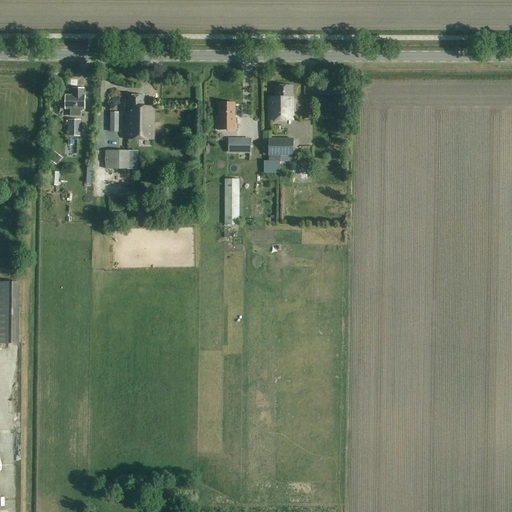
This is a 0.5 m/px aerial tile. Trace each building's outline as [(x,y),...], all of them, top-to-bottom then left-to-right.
[(293,121),(293,87),(276,87),(275,98),(268,98),(268,121),(293,121)] [(85,109),(85,95),(84,95),(84,88),(73,88),(73,95),(65,95),(65,99),(63,99),(62,100),(62,102),(62,104),(63,106),(65,107),(65,109),(71,109),(71,117),(80,117),(80,109),(85,109)] [(119,107),(127,101),(122,95),(115,101),(119,107)] [(154,140),(155,107),(145,107),(145,96),(129,96),(129,113),(127,113),(127,140),(154,140)] [(236,119),(236,106),(221,106),(220,119),(219,119),(218,130),(237,131),(238,119),(236,119)] [(327,120),(327,110),(319,110),(319,120),(327,120)] [(110,137),(120,137),(120,113),(110,113),(110,137)] [(81,137),(81,121),(69,121),(68,137),(81,137)] [(270,156),(281,156),(281,161),(294,161),(294,140),(271,140),(271,133),(263,133),(263,156),(270,156)] [(252,154),(252,139),(229,139),(229,154),(252,154)] [(51,153),(48,159),(56,164),(62,157),(56,153),(53,151),(51,153)] [(134,170),(134,151),(106,151),(105,170),(134,170)] [(64,185),(64,170),(55,170),(54,185),(64,185)] [(225,179),(225,225),(240,225),(240,179),(225,179)] [(265,204),(274,203),(274,194),(260,195),(260,205),(265,205),(265,204)] [(146,217),(149,208),(143,206),(140,214),(146,217)] [(0,343),(19,344),(20,282),(0,282),(0,343)]
